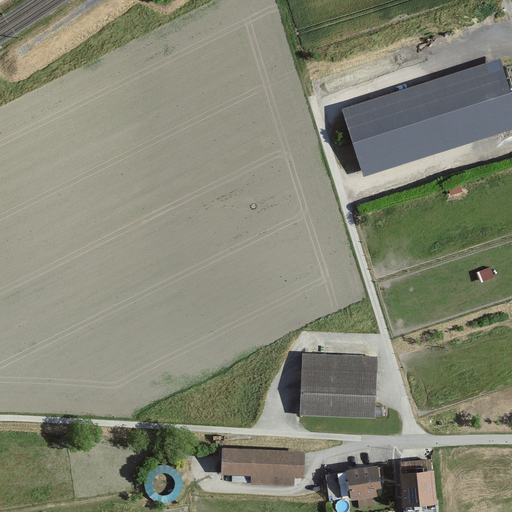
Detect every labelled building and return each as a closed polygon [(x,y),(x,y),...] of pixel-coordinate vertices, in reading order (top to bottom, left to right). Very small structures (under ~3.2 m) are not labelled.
[(340,108),(361,174),(511,128),(511,110),(497,61),(340,108)] [(463,191),(460,182),(448,185),(451,195),(463,191)] [(495,277),(491,266),(477,272),(481,282),(495,277)] [(297,416),(375,418),(377,356),(299,354),(297,416)] [(303,452),(218,449),(218,474),(249,475),(249,482),(292,484),(292,477),(302,477),(303,452)] [(381,486),(378,463),(347,468),(351,499),(377,495),(376,487),(381,486)] [(143,494),(148,500),(155,504),(163,505),(170,504),(177,499),(181,492),(182,484),(180,477),(176,470),(169,466),(161,465),(153,467),(147,471),(143,478),(141,486),(143,494)] [(403,505),(437,502),(435,467),(400,470),(403,505)] [(358,499),(359,507),(375,505),(374,496),(358,499)]
